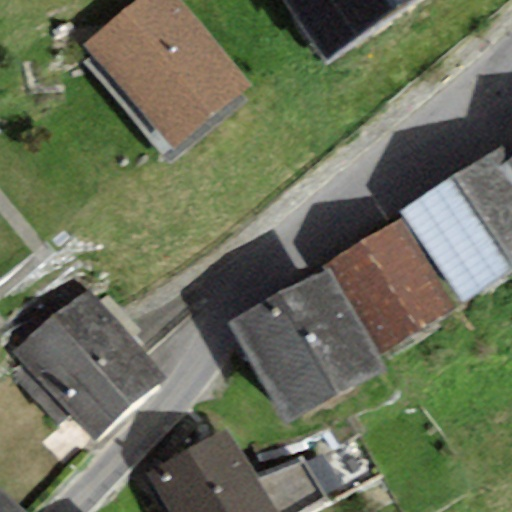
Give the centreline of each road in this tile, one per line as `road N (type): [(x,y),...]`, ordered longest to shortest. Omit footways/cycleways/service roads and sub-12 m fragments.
road 1 (tertiary): [(68,511),(189,381),(263,276),(413,155)]
road 2 (residential): [(511,62),(413,155)]
